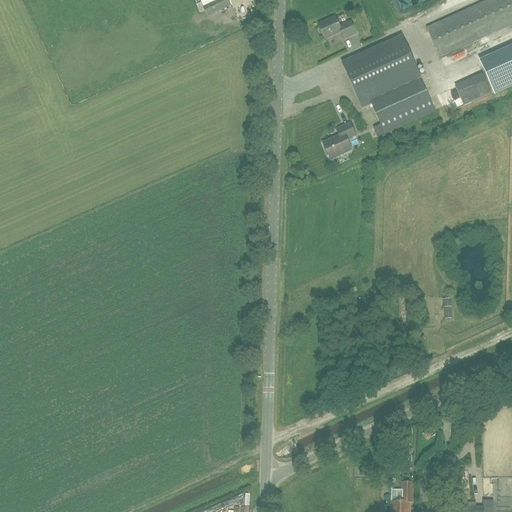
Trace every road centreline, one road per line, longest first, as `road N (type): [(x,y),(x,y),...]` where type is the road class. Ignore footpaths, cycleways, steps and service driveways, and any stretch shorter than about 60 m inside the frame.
road 1 (unclassified): [(265,473),(279,0)]
road 2 (unclassified): [(265,473),(511,366)]
road 3 (unknown): [(277,81),(405,28),(421,35),(439,76)]
